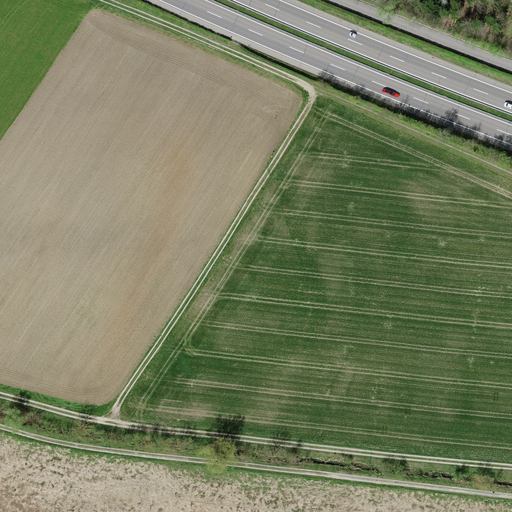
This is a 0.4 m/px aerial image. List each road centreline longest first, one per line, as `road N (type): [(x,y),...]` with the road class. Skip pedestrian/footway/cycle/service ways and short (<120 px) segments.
road 1 (track): [(511,468),(109,423),(0,396)]
road 2 (track): [(0,426),(68,445),(511,497)]
road 3 (track): [(511,176),(104,0)]
road 4 (track): [(317,91),(109,423)]
road 5 (motorway): [(179,0),(511,134)]
road 6 (motorway): [(511,103),(254,0)]
road 7 (unclassified): [(511,66),(342,0)]
